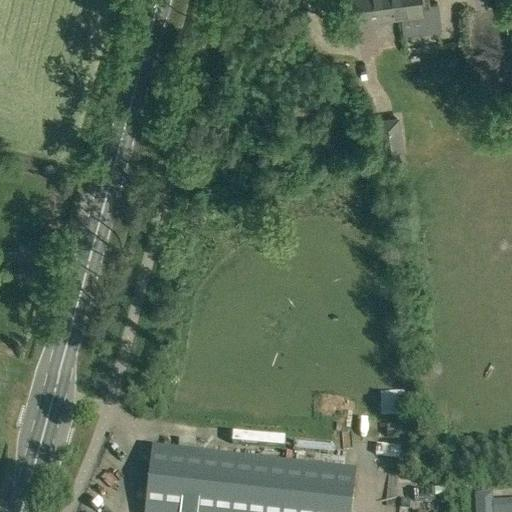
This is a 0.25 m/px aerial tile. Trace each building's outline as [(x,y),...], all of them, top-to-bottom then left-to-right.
[(353,0),(356,22),(389,17),(387,0),(353,0)] [(423,13),(422,6),(429,5),(428,0),(387,0),(389,17),(423,13)] [(433,23),(419,24),(420,39),(434,38),(433,23)] [(399,118),(375,121),(380,165),(405,162),(399,118)] [(382,380),(384,390),(407,386),(405,376),(382,380)] [(146,511),(350,511),(356,471),(153,449),(146,511)] [(491,495),(475,496),(476,511),(511,511),(511,502),(495,503),(495,505),(492,506),(491,495)]
